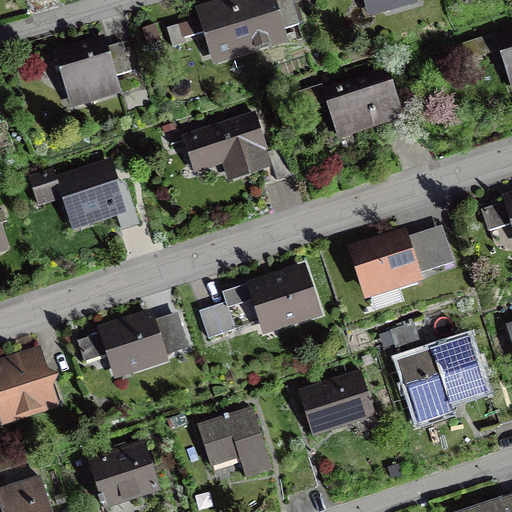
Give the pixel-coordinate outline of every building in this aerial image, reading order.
[(292,0),(217,0),(194,7),(198,18),(166,28),(172,47),(186,43),(185,39),(203,33),(213,66),(290,43),(285,29),(299,25),(298,22),(304,21),(298,3),(294,5),(292,0)] [(363,0),(366,11),(363,12),(364,18),(418,4),(417,0),(363,0)] [(161,43),(154,24),(143,28),(150,47),(161,43)] [(495,33),(462,44),(467,61),(498,50),(511,91),(511,30),(496,36),(495,33)] [(108,47),(104,35),(53,51),(71,110),(123,94),(117,75),(132,71),(123,42),(108,47)] [(322,84),(296,93),(302,111),(325,103),(338,141),(342,139),(344,146),(360,140),(358,134),(405,118),(387,66),(323,88),(322,84)] [(283,145),(269,150),(255,111),(181,135),(194,175),(222,165),(228,183),(273,168),(277,180),(293,175),(283,145)] [(168,132),(177,129),(174,122),(166,125),(168,132)] [(126,183),(120,185),(111,158),(57,176),(54,168),(28,176),(38,207),(62,199),(73,232),(117,217),(122,231),(140,225),(126,183)] [(511,191),(501,195),(503,202),(480,209),(488,234),(511,226),(511,228),(511,191)] [(0,211),(0,253),(10,250),(1,224),(8,222),(4,210),(0,211)] [(406,228),(347,247),(365,302),(372,300),(375,310),(405,301),(401,289),(423,282),(421,274),(455,263),(443,226),(409,237),(406,228)] [(225,302),(199,311),(208,338),(236,329),(229,308),(251,301),(263,335),(322,315),(304,263),(246,283),(247,284),(222,293),(225,302)] [(178,313),(155,320),(151,309),(97,326),(100,335),(78,341),(84,362),(86,361),(88,367),(108,361),(114,380),(170,362),(167,355),(189,348),(178,313)] [(397,359),(418,425),(454,414),(452,405),(488,394),(469,336),(397,359)] [(0,421),(2,426),(60,408),(53,389),(59,377),(48,370),(40,346),(0,358),(0,421)] [(297,390),(312,438),(356,424),(358,430),(378,424),(361,370),(297,390)] [(272,470),(252,407),(197,424),(212,472),(240,463),(245,479),(272,470)] [(170,433),(191,426),(187,414),(166,420),(170,433)] [(162,492),(145,439),(87,458),(104,511),(162,492)] [(0,488),(0,506),(1,511),(51,511),(40,476),(0,488)] [(201,511),(214,509),(210,493),(194,497),(197,511),(201,511)] [(511,511),(511,494),(460,511),(511,511)]
